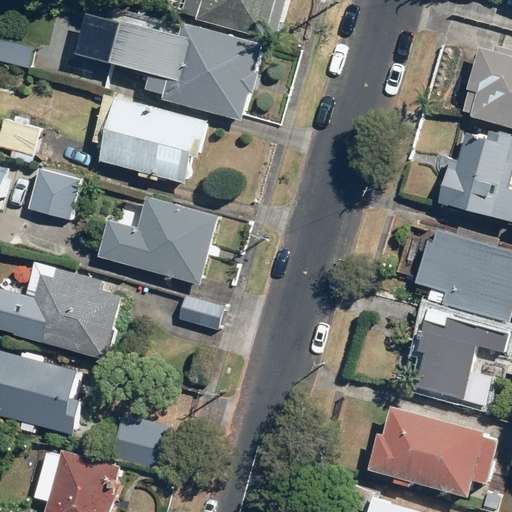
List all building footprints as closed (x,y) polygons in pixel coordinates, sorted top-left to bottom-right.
[(185,0),(183,12),(197,16),(196,19),(266,37),(267,33),(275,36),(284,0),(185,0)] [(73,51),(111,61),(122,21),(84,11),(73,51)] [(122,21),(111,61),(151,73),(147,89),(165,94),(163,98),(241,119),(249,90),(253,91),(257,73),(253,72),(261,43),(184,23),(180,37),(122,21)] [(0,61),(29,68),(34,47),(0,39),(0,61)] [(463,115),(511,128),(511,50),(496,46),(495,51),(479,47),(467,89),(469,90),(463,115)] [(105,144),(101,160),(185,183),(192,156),(200,159),(210,124),(105,96),(93,141),(105,144)] [(40,130),(3,121),(0,132),(0,146),(13,150),(11,157),(32,163),(40,130)] [(450,159),(438,202),(502,219),(511,178),(511,136),(490,131),(488,136),(468,130),(459,161),(450,159)] [(80,183),(40,173),(30,211),(71,221),(80,183)] [(108,220),(99,256),(200,283),(218,217),(147,198),(138,228),(108,220)] [(428,300),(510,321),(511,316),(511,248),(436,228),(433,240),(427,238),(415,282),(431,287),(428,300)] [(100,293),(102,284),(58,271),(55,280),(40,276),(34,299),(0,289),(0,333),(104,363),(122,299),(100,293)] [(179,319),(218,330),(224,306),(185,296),(179,319)] [(492,382),(472,376),(478,350),(505,358),(511,334),(511,333),(432,311),(428,326),(426,325),(418,356),(424,357),(415,391),(485,409),(492,382)] [(0,418),(73,437),(83,398),(78,397),(84,376),(0,354),(0,418)] [(382,439),(377,438),(368,474),(469,503),(474,487),(487,491),(500,445),(485,441),(486,438),(390,411),(382,439)] [(123,414),(112,455),(165,470),(177,429),(123,414)] [(47,501),(44,511),(112,511),(120,483),(116,482),(120,466),(61,450),(59,455),(46,451),(34,497),(47,501)] [(403,511),(357,499),(353,511),(403,511)]
